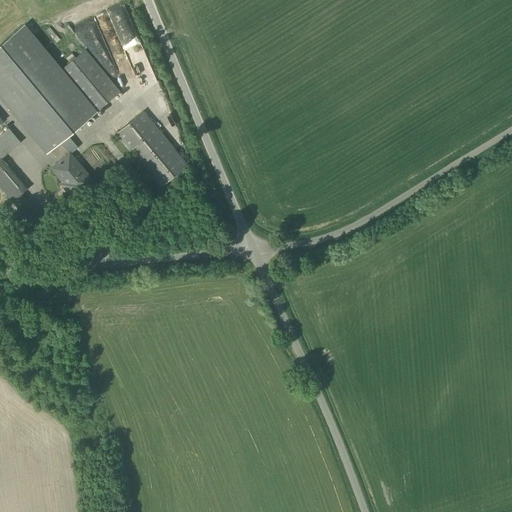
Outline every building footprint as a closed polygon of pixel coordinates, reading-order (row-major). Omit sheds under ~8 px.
[(69,151),(71,153),(78,148),(67,134),(116,89),(84,51),(59,71),(20,24),(0,40),(0,100),(45,153),(59,141),(67,152),(69,151)] [(185,164),(139,112),(113,135),(159,187),(185,164)] [(0,136),(0,157),(1,159),(21,142),(9,129),(0,136)] [(69,151),(67,152),(49,168),(74,198),(94,182),(71,153),(69,151)] [(27,190),(1,159),(0,159),(0,185),(13,202),(6,208),(31,239),(47,226),(21,195),(27,190)]
